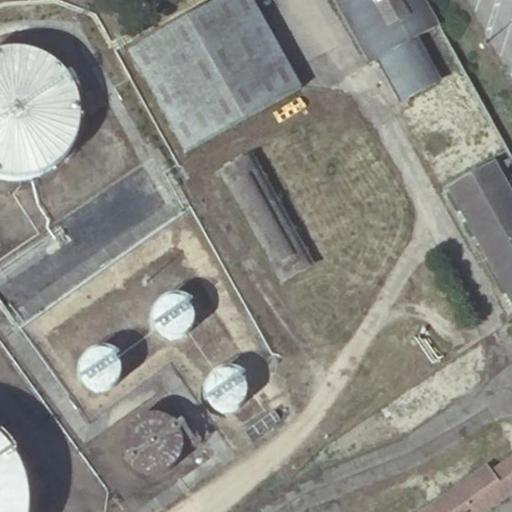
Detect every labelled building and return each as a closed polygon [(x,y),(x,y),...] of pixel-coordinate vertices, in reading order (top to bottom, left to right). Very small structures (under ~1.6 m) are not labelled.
[(247,0),(220,0),(131,51),(186,152),(298,89),(247,0)] [(439,25),(425,0),(343,0),(400,102),(437,81),(415,39),(439,25)] [(77,119),(75,98),(66,79),(53,65),(38,55),(18,50),(0,50),(0,178),(10,181),(33,177),(52,167),(65,153),(74,137),(77,119)] [(253,158),(221,175),(279,284),(312,267),(253,158)] [(511,198),(494,166),(445,192),(511,311),(511,198)] [(186,317),(186,313),(184,308),(180,304),(175,301),(172,300),(166,300),(161,301),(157,304),(155,306),(153,310),(152,313),(151,316),(151,320),(153,324),(155,329),(158,331),(161,333),(165,335),(171,335),(176,333),(180,331),(183,328),(186,322),(186,317)] [(113,370),(112,366),(110,360),(107,357),(101,353),(98,353),(92,353),(88,354),(83,357),(81,359),(79,362),(78,366),(78,369),(78,373),(79,377),(81,381),(84,384),(88,386),(91,387),(97,388),(102,386),(106,384),(109,381),(112,374),(113,370)] [(236,387),(235,384),(233,378),(230,374),(227,372),(221,369),(218,368),(213,369),(207,371),(204,373),(200,378),(199,382),(198,386),(198,389),(199,394),(200,397),(204,401),(205,403),(209,405),(212,406),(216,406),(220,406),(223,406),(230,402),(232,398),(234,394),(235,392),(236,387)] [(174,447),(174,438),(172,432),(166,423),(161,420),(151,416),(144,415),(135,417),(127,422),(122,427),(120,431),(117,439),(116,442),(117,447),(119,456),(123,463),(130,469),(136,472),(145,473),(154,472),(162,468),(167,463),(172,456),(174,447)] [(26,511),(27,511),(23,482),(12,459),(0,444),(0,511),(26,511)] [(486,511),(511,494),(511,460),(492,474),(488,470),(427,511),(486,511)]
